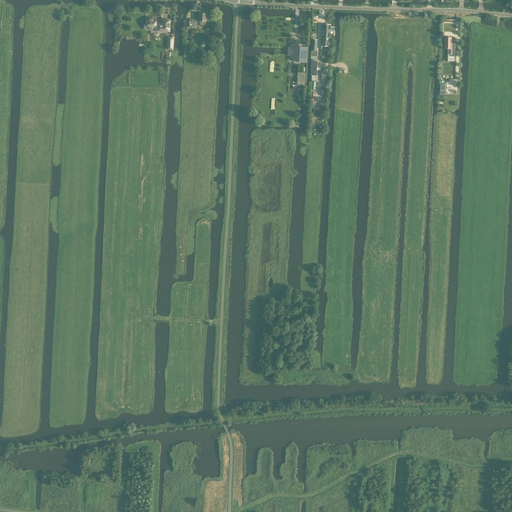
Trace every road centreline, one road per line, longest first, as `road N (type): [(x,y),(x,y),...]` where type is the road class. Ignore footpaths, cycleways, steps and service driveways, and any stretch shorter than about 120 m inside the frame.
road 1 (track): [(221,420),(511,407)]
road 2 (unclassified): [(236,1),(511,14)]
